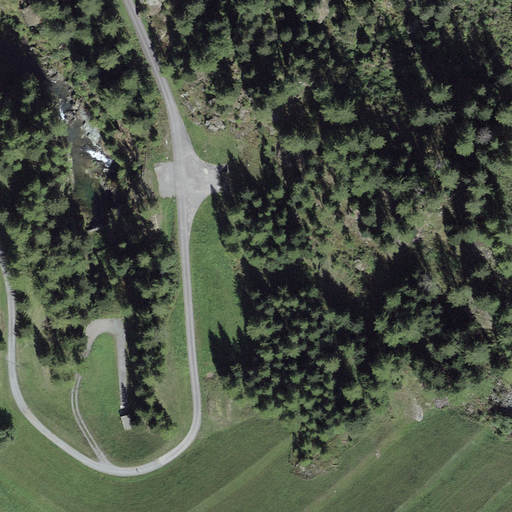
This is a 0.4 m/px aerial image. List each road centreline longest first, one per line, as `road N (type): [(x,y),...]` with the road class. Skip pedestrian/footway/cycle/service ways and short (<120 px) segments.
road 1 (unclassified): [(124,0),(161,76),(178,141),(197,414),(191,436),(171,455),(132,472),(110,470)]
road 2 (track): [(110,470),(58,442),(31,418),(13,386),(11,278),(0,256)]
